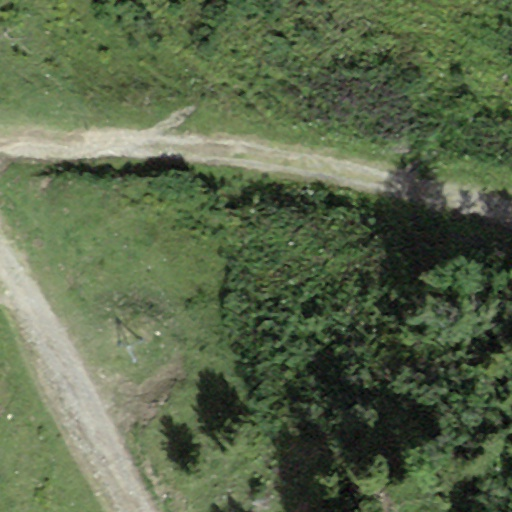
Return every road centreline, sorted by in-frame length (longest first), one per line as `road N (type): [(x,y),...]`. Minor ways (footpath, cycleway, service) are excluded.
road 1 (track): [(0,138),(255,150),(511,212)]
road 2 (track): [(131,511),(0,252)]
